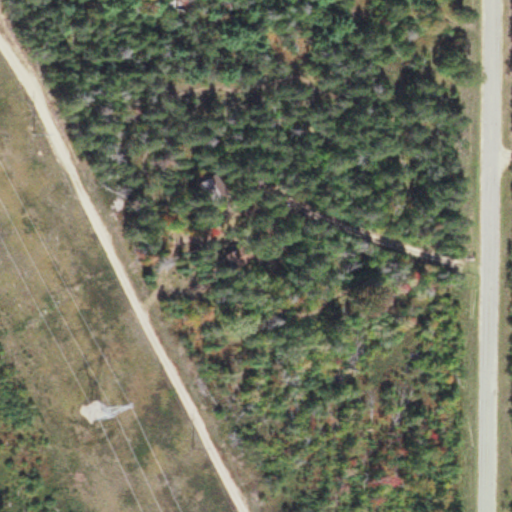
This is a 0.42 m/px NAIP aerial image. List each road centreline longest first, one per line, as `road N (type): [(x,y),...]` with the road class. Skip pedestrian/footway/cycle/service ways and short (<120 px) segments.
road 1 (track): [(0,43),(252,511)]
road 2 (residential): [(491,511),(493,0)]
